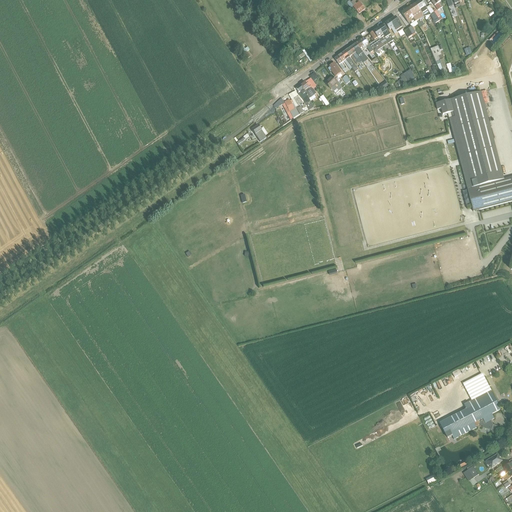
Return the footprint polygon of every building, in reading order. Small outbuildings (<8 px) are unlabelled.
[(430,0),(438,11),(442,8),(443,8),(443,7),(439,0),(430,0)] [(350,1),(347,3),(348,5),(351,9),(353,7),(359,14),(365,9),(359,2),(356,4),(354,1),(351,3),(351,2),(350,1)] [(416,5),(424,17),(425,17),(426,17),(428,16),(429,15),(430,13),(427,8),(421,1),(416,5)] [(408,10),(416,22),(419,20),(420,21),(424,18),(425,18),(424,17),(416,5),(408,10)] [(416,22),(408,10),(402,14),(411,26),(411,27),(408,29),(412,36),(416,34),(413,29),(414,29),(413,28),(418,25),(416,22)] [(434,13),(431,15),(430,16),(436,24),(440,21),(439,21),(434,13)] [(390,22),(397,34),(404,29),(396,18),(390,22)] [(385,25),(392,38),(395,36),(397,40),(399,38),(397,34),(390,22),(385,25)] [(379,29),(388,44),(394,41),(392,38),(385,25),(379,29)] [(379,29),(374,33),(384,47),(388,44),(379,29)] [(500,35),(495,30),(486,39),(491,43),(500,35)] [(384,47),(374,33),(371,35),(375,41),(373,42),(377,47),(375,48),(378,51),(381,49),(384,47),(383,47),(384,47)] [(356,45),(361,51),(364,50),(367,48),(367,49),(372,55),(375,53),(372,49),(369,45),(364,39),(356,45)] [(369,45),(372,49),(373,49),(375,53),(378,51),(375,48),(377,47),(373,42),(369,45)] [(244,43),(239,47),(244,54),(243,55),(246,60),(250,57),(247,52),(249,51),(244,43)] [(362,61),(363,62),(364,63),(368,60),(366,57),(361,51),(356,45),(352,47),(360,58),(362,61)] [(440,50),(438,46),(431,49),(440,70),(443,69),(441,63),(442,63),(441,60),(443,59),(440,50)] [(349,50),(359,64),(363,62),(362,61),(360,58),(352,47),(349,50)] [(468,47),(462,49),(464,55),(470,53),(468,47)] [(345,52),(350,58),(351,57),(357,65),(359,64),(349,50),(345,52)] [(342,54),(352,69),(355,72),(358,70),(350,58),(345,52),(342,54)] [(338,57),(343,63),(344,62),(350,70),(352,69),(342,54),(338,57)] [(343,63),(338,57),(335,59),(344,73),(346,71),(341,64),(343,63)] [(330,71),(331,72),(335,77),(341,72),(334,64),(333,64),(330,67),(331,68),(332,69),(330,71)] [(403,74),(410,83),(416,79),(410,70),(407,72),(403,74)] [(402,79),(406,85),(407,85),(410,83),(403,74),(400,77),(402,79)] [(347,76),(342,79),(346,85),(351,81),(347,76)] [(339,85),(338,83),(333,77),(326,84),(331,90),(336,94),(342,89),(339,85)] [(312,89),(313,89),(316,87),(311,79),(305,83),(309,88),(309,89),(310,90),(312,89)] [(406,85),(402,79),(394,85),(391,88),(393,90),(397,89),(400,88),(398,87),(400,86),(403,84),(404,86),(406,85)] [(301,86),(309,100),(314,96),(317,94),(313,89),(312,89),(310,90),(309,89),(309,88),(305,83),(301,86)] [(368,85),(366,87),(370,93),(371,92),(372,95),(375,93),(370,87),(368,85)] [(309,100),(301,86),(297,90),(299,94),(306,104),(305,104),(309,110),(309,111),(314,108),(311,102),(309,100)] [(285,104),(282,106),(291,121),(302,114),(304,112),(301,107),(298,108),(297,109),(296,108),(298,107),(293,99),(298,96),(296,92),(289,95),(292,101),(290,102),(290,101),(285,103),(285,104)] [(481,92),(436,104),(438,110),(441,109),(443,115),(448,113),(473,211),(511,201),(511,177),(504,179),(481,92)] [(323,96),(321,98),(324,101),(323,101),(327,106),(330,105),(326,100),(325,100),(323,96)] [(258,126),(252,130),(260,142),(267,138),(265,135),(267,133),(263,128),(260,129),(258,126)] [(236,138),(234,139),(239,146),(250,138),(247,134),(243,137),(244,138),(239,142),(236,138)] [(418,155),(420,162),(432,159),(430,152),(418,155)] [(459,369),(452,373),(455,378),(461,374),(459,369)] [(467,410),(440,423),(448,438),(452,436),(454,439),(476,428),(477,428),(476,426),(480,424),(481,426),(483,426),(483,428),(491,430),(491,429),(492,429),(492,430),(493,433),(498,434),(500,427),(493,425),(491,420),(494,418),(492,414),(501,409),(482,374),(479,375),(463,383),(472,400),(468,402),(468,403),(464,405),(467,410)] [(426,413),(419,417),(425,429),(432,426),(426,413)] [(491,458),(485,462),(488,466),(489,465),(491,468),(502,461),(498,455),(491,459),(491,458)] [(509,473),(511,470),(511,464),(511,463),(504,468),(506,471),(499,476),(501,478),(503,477),(509,473)] [(468,470),(474,478),(479,475),(474,468),(476,467),(474,464),(467,468),(468,470)] [(474,478),(468,470),(463,473),(469,482),(474,478)] [(511,470),(509,473),(503,477),(506,481),(509,479),(511,476),(511,470)] [(434,480),(431,474),(423,479),(426,484),(434,480)]
